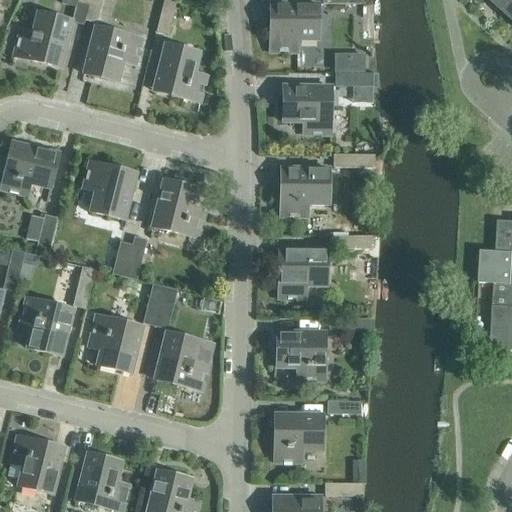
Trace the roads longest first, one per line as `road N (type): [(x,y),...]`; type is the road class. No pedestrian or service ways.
road 1 (residential): [(237,451),(243,162)]
road 2 (residential): [(0,113),(22,111),(243,162)]
road 3 (residential): [(237,451),(0,393)]
road 4 (residential): [(243,162),(229,0)]
